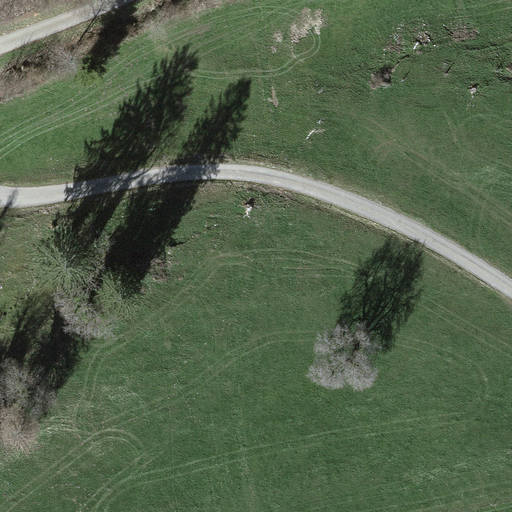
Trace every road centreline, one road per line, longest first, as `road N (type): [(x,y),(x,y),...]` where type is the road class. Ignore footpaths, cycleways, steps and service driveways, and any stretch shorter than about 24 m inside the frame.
road 1 (track): [(0,196),(202,171),(260,174),(371,209),(511,288)]
road 2 (track): [(114,0),(0,43)]
